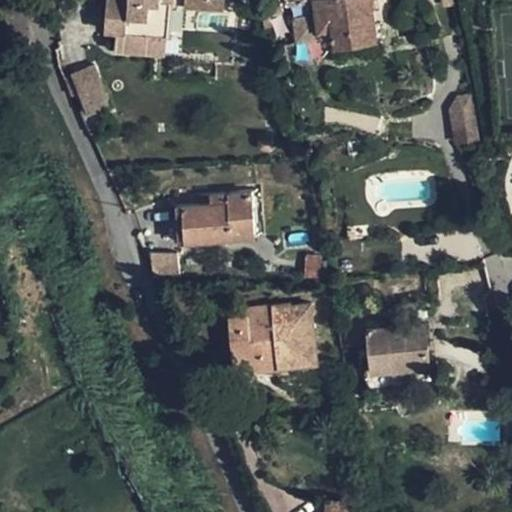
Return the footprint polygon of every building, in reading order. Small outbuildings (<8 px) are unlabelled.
[(99,0),(98,28),(119,30),(118,50),(166,52),(169,3),(168,3),(168,0),(99,0)] [(209,0),(183,0),(183,8),(209,9),(209,0)] [(313,0),(316,15),(320,39),(334,36),(336,46),(379,38),(373,0),(313,0)] [(316,15),(303,18),(308,40),(320,39),(316,15)] [(65,79),(72,97),(80,93),(97,86),(89,66),(72,73),(73,75),(65,79)] [(467,85),(452,86),(446,101),(453,134),(474,130),(467,85)] [(97,86),(80,93),(88,113),(105,106),(97,86)] [(183,205),(186,239),(254,235),(251,192),(210,195),(210,204),(183,205)] [(180,239),(186,239),(183,205),(177,206),(180,239)] [(177,253),(151,257),(161,276),(179,275),(177,253)] [(318,254),(306,254),(306,275),(319,275),(318,254)] [(250,315),(235,317),(228,318),(234,372),(280,367),(318,364),(312,304),(292,306),(293,303),(273,305),(275,321),(250,323),(250,315)] [(234,308),(235,317),(250,315),(250,323),(275,321),(273,305),(234,308)] [(430,363),(426,323),(353,331),(354,343),(369,341),(372,370),(430,363)] [(347,511),(348,504),(325,502),(324,511),(347,511)]
